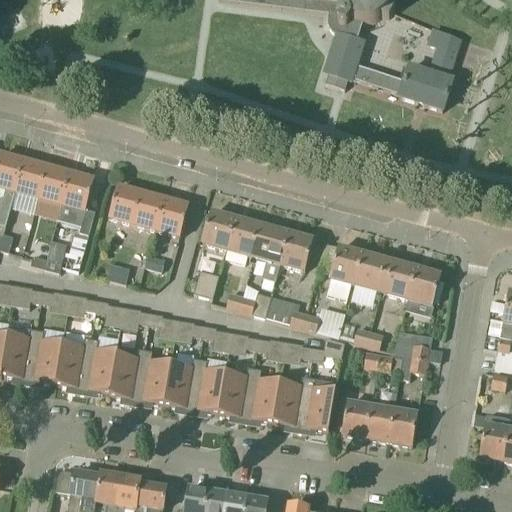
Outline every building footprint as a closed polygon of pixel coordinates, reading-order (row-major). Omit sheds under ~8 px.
[(351,83),(377,91),(399,99),(404,85),(355,70),(363,47),(356,45),(362,28),(373,27),(382,21),(388,23),(395,12),(391,6),(391,0),(219,0),(219,4),(328,18),(327,27),(330,35),(337,40),(325,77),(328,78),(325,88),(344,94),(348,85),(350,85),(351,83)] [(423,109),(437,113),(442,115),(452,85),(447,84),(459,45),(433,34),(427,48),(438,52),(436,58),(425,55),(418,75),(408,72),(404,85),(399,99),(399,101),(418,107),(419,105),(423,106),(423,109)] [(94,185),(0,159),(0,192),(5,194),(3,201),(0,202),(0,229),(5,231),(15,197),(61,209),(57,225),(80,231),(79,238),(88,240),(95,217),(86,215),(94,185)] [(180,242),(188,211),(117,191),(108,222),(180,242)] [(202,248),(227,255),(235,224),(210,217),(202,248)] [(227,255),(225,263),(245,269),(247,260),(253,262),(262,231),(235,224),(227,255)] [(288,238),(262,231),(253,262),(266,266),(262,282),(275,286),(280,269),(288,238)] [(313,245),(288,238),(280,269),(304,276),(313,245)] [(0,255),(8,258),(9,256),(13,242),(3,239),(0,251),(0,255)] [(46,264),(44,274),(59,278),(61,271),(66,249),(51,245),(46,264)] [(330,283),(331,283),(326,298),(347,304),(347,301),(351,289),(354,290),(362,259),(338,252),(330,283)] [(164,264),(147,259),(143,272),(160,277),(164,264)] [(389,266),(364,259),(362,259),(354,290),(381,297),(389,266)] [(44,274),(46,264),(33,261),(31,271),(44,274)] [(381,297),(408,304),(416,274),(389,266),(381,297)] [(129,273),(110,268),(105,284),(125,289),(129,273)] [(408,304),(432,311),(441,280),(416,274),(408,304)] [(193,299),(212,304),(219,281),(199,276),(193,299)] [(15,292),(15,293),(12,311),(29,314),(30,307),(40,309),(42,297),(31,295),(32,294),(15,292)] [(511,296),(508,296),(502,327),(499,343),(510,345),(511,345),(511,296)] [(42,297),(40,309),(52,311),(54,299),(42,297)] [(230,298),(226,312),(225,314),(237,317),(242,301),(230,298)] [(242,301),(237,317),(251,321),(252,319),(265,322),(268,311),(254,307),(255,305),(242,301)] [(289,329),(289,330),(289,331),(304,336),(308,319),(297,316),(299,308),(272,301),(266,323),(289,329)] [(97,306),(85,304),(83,316),(95,318),(97,306)] [(97,306),(95,318),(107,320),(109,308),(97,306)] [(151,319),(139,317),(137,329),(149,331),(151,319)] [(151,319),(149,331),(161,333),(163,321),(151,319)] [(319,322),(308,319),(304,336),(315,339),(316,336),(334,342),(340,344),(341,340),(339,339),(341,333),(337,331),(318,326),(319,322)] [(205,332),(193,330),(191,342),(203,344),(205,332)] [(27,390),(36,336),(8,331),(6,341),(0,379),(0,381),(1,382),(2,380),(21,383),(20,389),(27,390)] [(205,332),(203,344),(214,345),(216,334),(205,332)] [(357,333),(357,334),(354,344),(341,340),(340,344),(348,346),(353,348),(352,349),(365,353),(370,336),(357,333)] [(64,335),(62,348),(55,389),(75,392),(74,398),(81,399),(90,345),(84,344),(85,339),(65,336),(65,335),(64,335)] [(36,336),(27,390),(34,391),(35,385),(55,389),(62,348),(42,345),(43,337),(36,336)] [(384,340),(370,336),(365,353),(379,356),(384,340)] [(259,344),(247,342),(245,354),(257,356),(259,344)] [(510,345),(499,343),(497,355),(494,372),(511,375),(511,357),(508,357),(510,345)] [(259,344),(257,356),(268,358),(270,346),(259,344)] [(90,345),(81,399),(89,400),(89,395),(109,398),(116,357),(96,354),(97,346),(90,345)] [(412,363),(426,366),(428,353),(396,347),(393,358),(400,360),(412,363)] [(313,354),(301,352),(299,363),(311,365),(313,354)] [(313,354),(311,365),(323,367),(325,355),(313,354)] [(136,410),(145,356),(138,355),(137,363),(117,359),(117,357),(116,357),(109,398),(108,400),(129,404),(128,409),(136,410)] [(164,409),(171,368),(151,365),(152,357),(145,356),(136,410),(143,411),(144,406),(164,409)] [(376,376),(379,359),(366,357),(363,374),(376,376)] [(390,377),(397,378),(400,360),(393,358),(392,361),(379,359),(376,376),(390,378),(390,377)] [(400,360),(397,378),(399,378),(399,383),(409,385),(410,376),(424,379),(426,366),(412,363),(400,360)] [(171,368),(164,409),(184,413),(183,418),(190,419),(199,365),(193,364),(191,372),(171,368)] [(199,365),(190,419),(197,421),(198,415),(218,418),(225,377),(205,374),(206,366),(199,365)] [(245,429),(254,374),(247,373),(246,381),(225,377),(218,418),(238,422),(237,427),(245,429)] [(254,374),(245,429),(252,430),(253,424),(273,428),(280,387),(259,383),(261,375),(254,374)] [(511,382),(493,379),(490,394),(505,396),(506,390),(511,391),(511,382)] [(280,387),(273,428),(293,431),(292,436),(299,438),(308,383),(302,382),(300,390),(280,387)] [(336,388),(308,383),(299,438),(306,439),(307,433),(328,437),(336,388)] [(341,439),(365,443),(370,411),(347,407),(341,439)] [(365,443),(386,447),(391,415),(370,411),(365,443)] [(391,415),(386,447),(412,451),(417,420),(391,415)] [(486,420),(484,431),(479,462),(502,466),(510,424),(486,420)] [(511,424),(510,424),(502,466),(511,467),(511,424)] [(95,511),(101,479),(100,478),(100,482),(73,478),(65,477),(60,478),(58,482),(55,497),(70,500),(67,511),(95,511)] [(101,479),(95,511),(115,511),(121,482),(101,479)] [(136,511),(140,489),(139,489),(140,485),(121,482),(115,511),(136,511)] [(136,511),(162,511),(166,493),(140,489),(136,511)] [(205,511),(208,496),(188,493),(185,511),(205,511)] [(225,511),(228,500),(208,496),(205,511),(225,511)] [(245,511),(247,503),(228,500),(225,511),(245,511)] [(265,511),(267,506),(247,503),(245,511),(265,511)]
